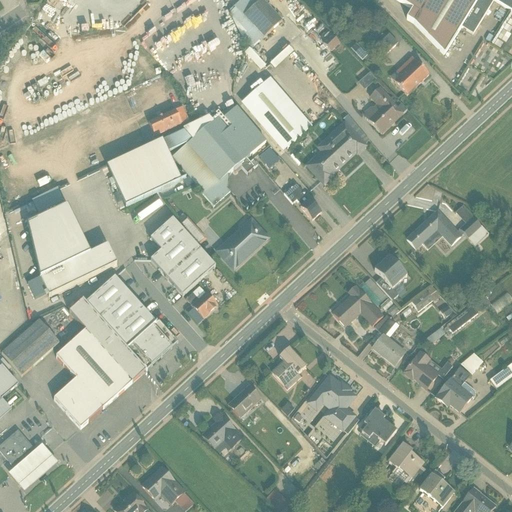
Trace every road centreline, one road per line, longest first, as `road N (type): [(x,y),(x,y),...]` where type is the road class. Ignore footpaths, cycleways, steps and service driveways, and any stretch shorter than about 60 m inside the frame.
road 1 (primary): [(511,89),(276,307)]
road 2 (residential): [(511,494),(276,307)]
road 3 (primary): [(276,307),(56,511)]
road 4 (unknown): [(97,56),(17,78),(10,106),(25,122),(45,118),(75,84)]
